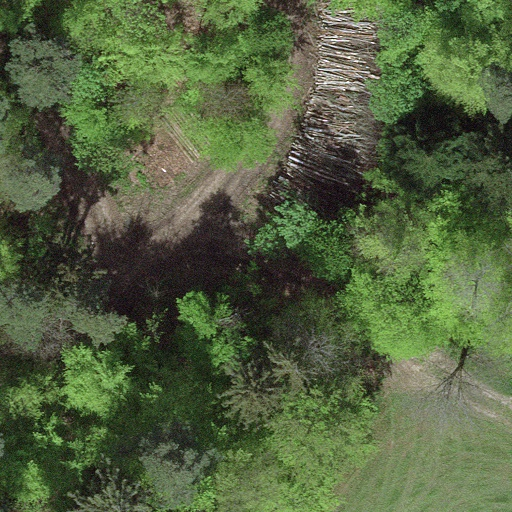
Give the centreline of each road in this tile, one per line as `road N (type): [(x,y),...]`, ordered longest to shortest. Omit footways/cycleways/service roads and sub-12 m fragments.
road 1 (track): [(37,511),(128,268),(0,20)]
road 2 (track): [(128,268),(211,225),(266,143),(297,0)]
